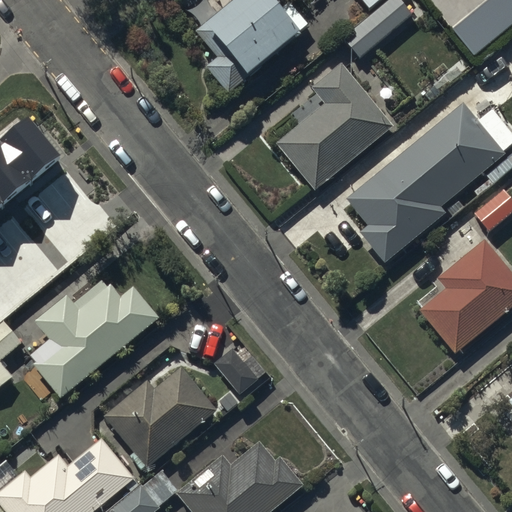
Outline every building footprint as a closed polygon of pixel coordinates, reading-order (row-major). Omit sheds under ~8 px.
[(281,9),(273,0),(232,0),(196,31),(217,57),(207,66),(228,92),(309,25),(289,2),(281,9)] [(400,0),(388,0),(343,38),(360,58),(412,13),(400,0)] [(445,0),(458,22),(498,0),(445,0)] [(393,126),(341,63),(311,87),(325,103),(276,143),(315,190),(393,126)] [(446,212),(441,206),(504,154),(462,104),(347,199),(368,225),(359,232),(385,263),(446,212)] [(0,288),(78,226),(42,180),(40,176),(10,200),(0,187),(0,288)] [(511,201),(503,190),(474,214),(488,231),(511,211),(511,201)] [(511,306),(511,273),(484,240),(437,279),(445,289),(419,310),(455,353),(511,306)] [(49,340),(30,355),(36,362),(33,364),(60,397),(158,317),(133,286),(120,296),(110,284),(79,309),(67,295),(34,321),(49,340)] [(0,387),(13,377),(0,361),(22,343),(5,322),(0,325),(0,387)] [(259,385),(234,355),(216,369),(241,400),(259,385)] [(217,410),(181,367),(154,389),(147,381),(104,416),(134,452),(129,456),(141,470),(146,466),(147,467),(217,410)] [(101,438),(67,466),(58,455),(30,477),(25,470),(0,490),(0,504),(6,511),(91,511),(134,478),(101,438)] [(280,511),(305,492),(281,463),(277,467),(261,448),(232,472),(224,462),(178,500),(187,511),(280,511)] [(154,511),(159,508),(141,485),(107,511),(154,511)]
